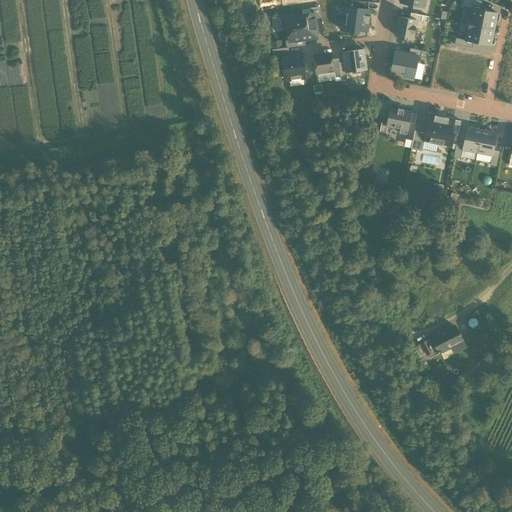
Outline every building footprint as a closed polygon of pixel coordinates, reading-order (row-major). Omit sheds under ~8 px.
[(463,0),(462,6),(472,8),(480,10),(481,2),(473,0),(463,0)] [(351,1),(350,8),(368,10),(369,2),(351,1)] [(310,8),(311,14),(314,14),(315,19),(321,18),(319,7),(310,8)] [(341,30),(357,32),(358,32),(358,30),(367,31),(368,25),(370,25),(371,16),(369,16),(370,10),(368,10),(350,8),(344,7),(341,30)] [(472,8),(469,24),(493,29),(497,13),(480,10),(472,8)] [(428,17),(411,13),(409,19),(416,20),(427,23),(428,17)] [(297,22),(287,24),(289,40),(289,41),(304,39),(317,38),(315,19),(314,14),(311,14),(303,15),(296,16),(297,22)] [(409,19),(399,17),(395,36),(412,39),(416,20),(409,19)] [(473,42),(490,46),(493,29),(469,24),(465,40),(465,41),(473,42)] [(358,32),(357,32),(357,38),(366,37),(367,31),(358,30),(358,32)] [(472,48),(473,42),(465,41),(465,40),(456,38),(454,44),(472,48)] [(289,41),(289,40),(285,41),(286,48),(288,48),(305,45),(304,39),(289,41)] [(282,56),(289,56),(288,48),(286,48),(272,50),(276,63),(283,62),(282,56)] [(410,49),(409,54),(418,56),(426,58),(428,52),(410,49)] [(345,62),(346,72),(352,71),(353,73),(360,73),(359,70),(366,69),(363,50),(343,52),(345,62)] [(409,54),(395,52),(390,75),(414,80),(418,56),(409,54)] [(303,78),(304,78),(301,54),(289,56),(282,56),(283,62),(284,68),(285,67),(287,80),(289,80),(303,78)] [(332,60),(331,54),(314,56),(316,74),(318,73),(334,71),(332,60)] [(335,78),(341,77),(339,63),(338,59),(332,60),(334,71),(335,78)] [(345,62),(339,63),(341,77),(341,81),(347,80),(346,72),(345,62)] [(335,80),(335,78),(334,71),(318,73),(319,82),(335,80)] [(303,78),(289,80),(290,86),(304,84),(303,78)] [(389,115),(387,126),(400,128),(399,133),(406,135),(409,123),(411,113),(403,111),(404,110),(398,108),(398,110),(390,108),(389,115)] [(387,126),(389,115),(383,114),(379,132),(385,133),(387,126)] [(454,120),(429,115),(425,133),(424,141),(422,149),(436,152),(438,144),(448,146),(451,131),(454,120)] [(458,133),(461,121),(454,120),(451,131),(458,133)] [(493,150),(496,134),(492,133),(484,132),(478,130),(470,129),(467,128),(464,144),(463,149),(476,152),(492,155),(493,150)] [(425,133),(415,131),(411,149),(422,151),(422,149),(424,141),(425,133)] [(463,149),(464,144),(456,143),(453,157),(461,159),(461,157),(463,149)] [(475,160),(476,152),(463,149),(461,157),(475,160)] [(499,151),(493,150),(492,155),(490,163),(490,165),(496,166),(499,151)] [(476,152),(475,160),(490,163),(492,155),(476,152)] [(434,184),(433,192),(441,194),(443,186),(434,184)] [(452,347),(455,353),(466,348),(462,341),(459,336),(460,335),(460,334),(459,334),(455,327),(432,338),(439,353),(450,348),(452,347)] [(424,342),(432,357),(439,353),(432,338),(424,342)] [(422,362),(428,359),(421,344),(415,347),(422,362)] [(434,372),(440,381),(448,376),(442,367),(434,372)]
